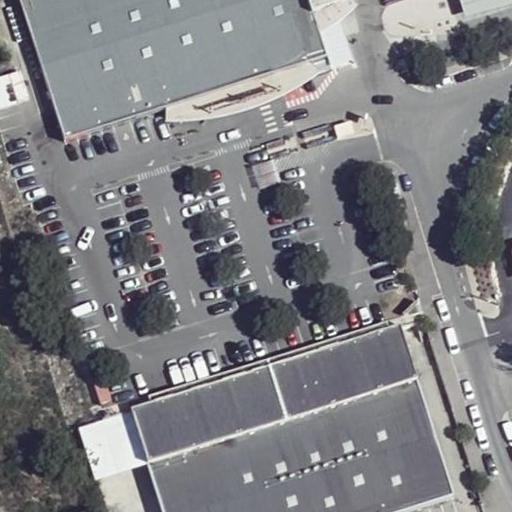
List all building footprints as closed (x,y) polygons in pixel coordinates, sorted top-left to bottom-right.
[(351,0),(20,0),(66,144),(204,100),(275,77),(328,60),(321,39),(314,17),(353,5),(351,0)] [(448,21),(442,0),(427,0),(383,14),(392,39),(433,27),(448,21)] [(511,0),(461,0),(467,20),(511,5),(511,0)] [(275,77),(204,100),(209,114),(280,91),(275,77)] [(402,333),(343,351),(360,405),(419,387),(402,333)] [(343,351),(273,372),(289,425),(360,405),(343,351)] [(273,372),(218,388),(234,442),(289,425),(273,372)] [(218,388),(135,413),(152,468),(234,442),(218,388)] [(152,468),(139,471),(151,511),(422,511),(445,505),(408,388),(360,405),(289,425),(234,442),(152,468)]
